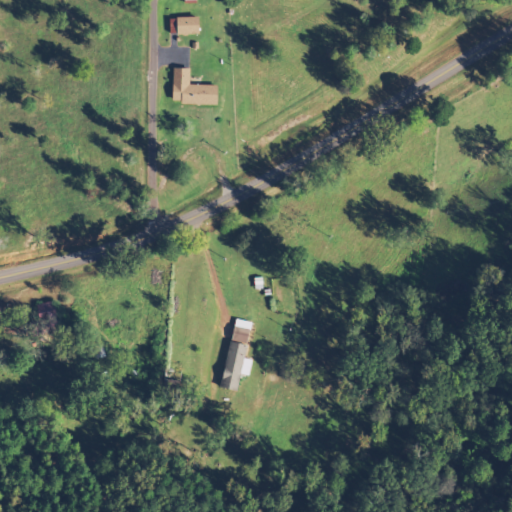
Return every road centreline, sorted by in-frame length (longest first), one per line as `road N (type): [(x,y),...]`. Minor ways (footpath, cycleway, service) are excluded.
road 1 (secondary): [(0,280),(145,236),(256,188),(511,32)]
road 2 (residential): [(145,236),(153,220),(150,0)]
